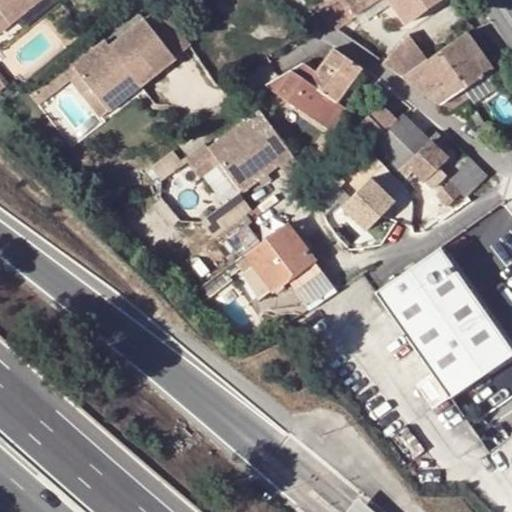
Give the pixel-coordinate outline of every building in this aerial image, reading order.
[(0,0),(0,17),(2,15),(10,25),(39,0),(0,0)] [(337,26),(347,20),(377,0),(390,0),(406,23),(439,0),(330,0),(321,9),(337,26)] [(152,25),(180,56),(192,45),(165,13),(152,25)] [(2,15),(0,17),(0,31),(9,25),(2,15)] [(171,59),(140,19),(119,37),(106,47),(101,41),(88,52),(70,66),(101,105),(132,80),(137,86),(171,59)] [(347,20),(337,26),(349,36),(356,28),(347,20)] [(467,30),(439,49),(465,88),(492,69),(467,30)] [(114,31),(101,41),(106,47),(119,37),(114,31)] [(410,32),(382,60),(402,75),(427,57),(410,32)] [(364,67),(335,48),(317,71),(307,63),(296,69),(268,86),(327,125),(343,103),(340,100),(364,67)] [(439,49),(402,75),(442,103),(465,88),(439,49)] [(132,80),(101,105),(107,112),(137,86),(132,80)] [(442,103),(452,110),(471,97),(465,88),(442,103)] [(373,141),(396,119),(380,104),(357,124),(373,141)] [(293,153),(262,109),(210,145),(207,141),(187,155),(199,173),(220,158),(242,189),(293,153)] [(470,113),(478,129),(486,125),(478,110),(470,113)] [(407,162),(414,169),(425,181),(449,157),(437,146),(429,138),(404,113),(396,119),(373,141),(400,168),(407,162)] [(429,138),(437,146),(444,139),(436,132),(429,138)] [(488,177),(467,155),(447,174),(467,195),(488,177)] [(407,162),(400,168),(407,176),(414,169),(407,162)] [(372,177),(340,207),(366,233),(397,202),(372,177)] [(460,193),(448,183),(436,196),(447,207),(460,193)] [(225,230),(252,212),(245,201),(217,220),(225,230)] [(245,218),(223,233),(242,257),(247,254),(253,261),(273,288),(287,277),(308,305),(333,286),(288,223),(262,242),(245,218)] [(511,351),(442,247),(378,290),(449,395),(511,352),(511,351)] [(243,269),(253,261),(247,254),(242,257),(237,261),(243,269)] [(374,511),(361,500),(349,511),(374,511)]
